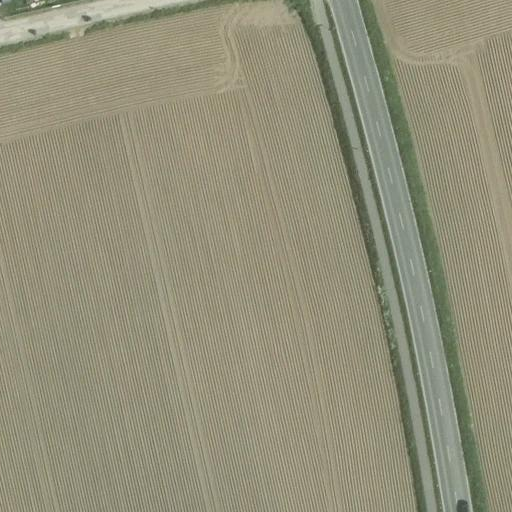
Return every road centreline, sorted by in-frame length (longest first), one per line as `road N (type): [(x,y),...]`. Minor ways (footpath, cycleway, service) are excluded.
road 1 (tertiary): [(458,511),(426,329),(342,0)]
road 2 (residential): [(172,0),(0,40)]
